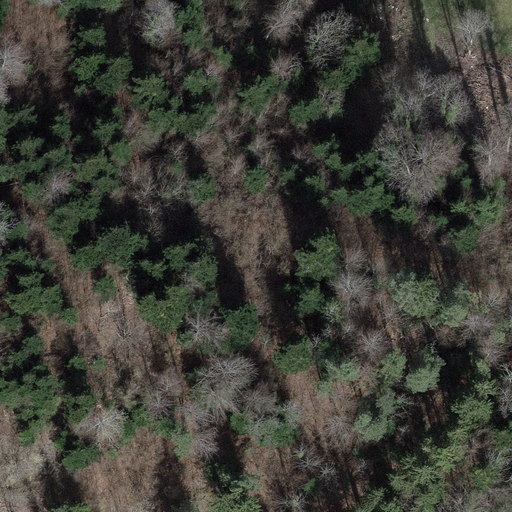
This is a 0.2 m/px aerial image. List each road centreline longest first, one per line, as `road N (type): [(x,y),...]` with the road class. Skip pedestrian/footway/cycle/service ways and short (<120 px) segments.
road 1 (track): [(511,355),(443,427),(340,511)]
road 2 (track): [(420,0),(441,90),(511,175)]
